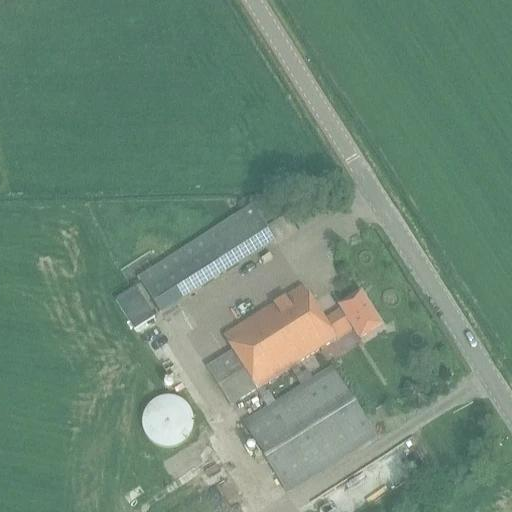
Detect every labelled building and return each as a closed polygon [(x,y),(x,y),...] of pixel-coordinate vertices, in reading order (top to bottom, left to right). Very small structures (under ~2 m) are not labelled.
[(203,239),(138,280),(160,314),(224,274),(203,239)] [(268,409),(242,426),(285,494),(375,437),(332,369),(306,385),(294,367),(352,330),(360,342),(381,328),(360,295),(339,309),(341,312),(324,323),(302,288),(223,338),(232,354),(206,370),(230,408),(256,391),(268,409)] [(135,289),(115,302),(135,332),(155,319),(135,289)] [(170,398),(167,398),(163,398),(160,399),(157,400),(154,401),(152,403),(149,405),(147,407),(145,410),(144,413),(143,415),(142,419),(141,422),(141,425),(142,428),(143,432),(144,435),(145,436),(146,438),(147,440),(150,442),(153,444),(155,446),(159,447),(161,448),(164,449),(168,449),(170,449),(174,448),(175,447),(178,446),(181,445),(183,443),(185,441),(187,439),(189,436),(191,433),(191,431),(192,430),(192,428),(192,426),(192,424),(192,422),(192,420),(192,418),(191,415),(190,412),(189,410),(188,409),(186,406),(184,404),(181,402),(178,400),(174,399),(172,398),(170,398)] [(171,487),(189,477),(182,465),(164,475),(171,487)]
